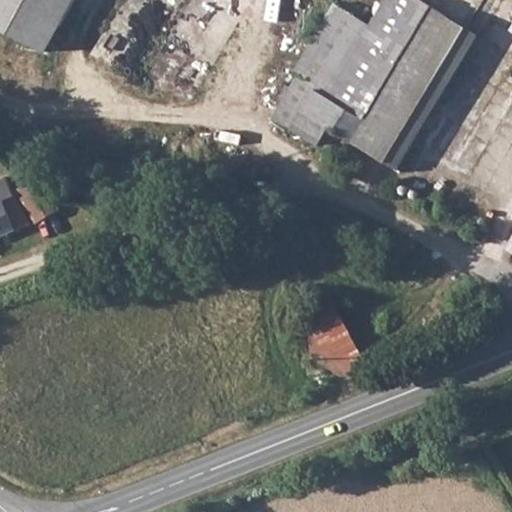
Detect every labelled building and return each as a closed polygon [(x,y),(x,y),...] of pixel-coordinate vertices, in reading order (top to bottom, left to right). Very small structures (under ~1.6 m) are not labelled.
[(81,0),(0,0),(0,27),(51,55),(81,0)] [(370,35),(442,77),(474,25),(432,0),(390,0),(377,23),(370,35)] [(338,6),(348,19),(355,9),(340,1),(338,6)] [(289,122),(291,124),(346,22),(348,19),(338,6),(301,69),(306,73),(281,114),(289,122)] [(348,19),(370,35),(377,23),(355,9),(348,19)] [(291,124),(297,128),(324,83),(337,91),(370,35),(348,19),(346,22),(291,124)] [(383,124),(370,148),(392,160),(442,77),(370,35),(337,91),(368,110),(366,114),(383,124)] [(297,128),(318,146),(333,125),(370,148),(383,124),(366,114),(368,110),(337,91),(324,83),(297,128)] [(0,234),(27,222),(7,175),(0,177),(0,234)] [(22,187),(35,218),(57,209),(45,179),(22,187)] [(502,307),(482,296),(474,311),(495,321),(502,307)] [(310,353),(353,381),(374,372),(335,300),(309,322),(310,353)]
